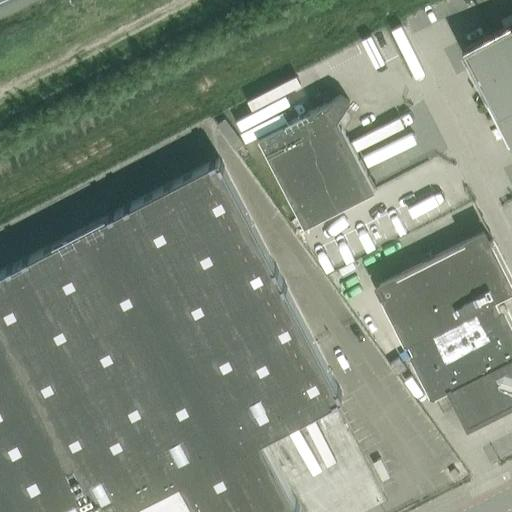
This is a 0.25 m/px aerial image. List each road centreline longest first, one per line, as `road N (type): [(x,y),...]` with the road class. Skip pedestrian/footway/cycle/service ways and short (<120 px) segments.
road 1 (unknown): [(366,511),(404,488),(406,466),(293,235)]
road 2 (track): [(202,0),(0,96)]
road 3 (unknown): [(418,36),(243,122)]
